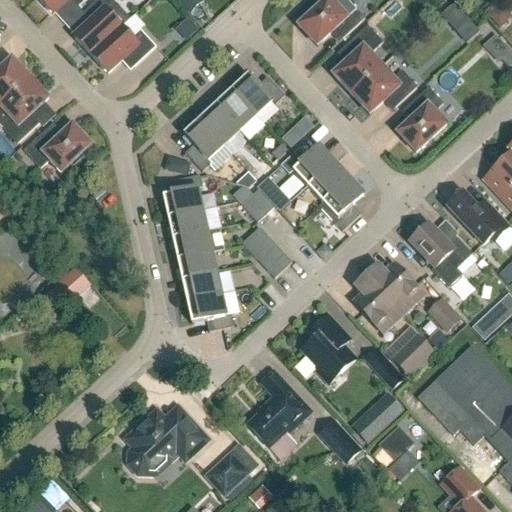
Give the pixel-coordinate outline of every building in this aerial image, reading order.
[(37,0),(53,17),(71,1),(78,9),(88,0),(37,0)] [(91,24),(74,40),(91,59),(122,30),(112,20),(121,12),(114,4),(110,0),(100,0),(84,15),(91,24)] [(175,0),(184,9),(194,0),(175,0)] [(341,13),(329,0),(298,28),(317,49),(335,33),(343,42),(365,21),(349,5),(341,13)] [(511,2),(510,0),(507,0),(499,8),(507,16),(511,11),(511,2)] [(454,6),(442,18),(454,31),(467,20),(454,6)] [(499,8),(489,18),(500,30),(507,23),(508,17),(507,16),(499,8)] [(121,12),(112,20),(122,30),(131,22),(121,12)] [(197,33),(187,22),(177,31),(187,42),(197,33)] [(351,98),(382,69),(370,57),(383,45),(368,29),(342,53),(350,61),(333,78),(351,98)] [(122,30),(91,59),(108,77),(125,61),(134,70),(156,49),(140,32),(131,41),(122,30)] [(501,61),(511,72),(511,71),(511,56),(510,53),(501,61)] [(0,109),(30,81),(12,61),(0,72),(0,109)] [(382,69),(351,98),(370,118),(387,102),(395,110),(417,90),(402,73),(393,82),(382,69)] [(248,78),(232,93),(256,119),(272,104),(276,108),(285,99),(267,81),(258,89),(248,78)] [(30,81),(0,109),(0,127),(18,147),(40,126),(32,118),(49,102),(30,81)] [(415,120),(397,136),(416,156),(447,128),(435,115),(443,107),(437,99),(428,90),(406,111),(415,120)] [(232,93),(216,108),(240,134),(248,143),(264,128),(256,119),(232,93)] [(216,108),(200,122),(224,149),(240,134),(216,108)] [(200,122),(183,138),(194,149),(185,157),(202,176),(210,168),(215,173),(232,157),(224,149),(200,122)] [(296,130),(305,138),(313,130),(305,122),(296,130)] [(92,148),(73,127),(55,144),(46,133),(24,154),(41,172),(49,163),(61,176),(70,168),(73,172),(85,160),(82,157),(92,148)] [(277,164),(288,154),(282,148),(271,157),(277,164)] [(308,191),(334,166),(319,150),(308,160),(300,151),(281,169),(289,178),(293,175),(308,191)] [(511,156),(511,157),(483,183),(511,213),(511,156)] [(168,160),(166,166),(188,173),(190,167),(168,160)] [(188,173),(166,166),(165,172),(186,179),(188,173)] [(323,207),(349,182),(334,166),(308,191),(323,207)] [(168,221),(202,213),(198,192),(202,191),(200,179),(175,184),(177,196),(163,199),(168,221)] [(268,181),(257,191),(268,203),(280,193),(268,181)] [(353,209),(364,199),(349,182),(323,207),(319,210),(342,235),(361,218),(353,209)] [(242,189),(233,198),(242,208),(250,201),(253,198),(246,191),(242,189)] [(250,201),(266,219),(275,211),(259,193),(253,198),(250,201)] [(483,218),(463,196),(447,211),(483,249),(491,242),(494,245),(510,229),(492,209),(483,218)] [(257,227),(266,219),(250,201),(242,208),(241,209),(257,227)] [(172,242),(207,234),(202,213),(168,221),(172,242)] [(447,248),(429,229),(426,231),(422,230),(417,235),(418,239),(411,246),(434,271),(432,273),(448,291),(463,278),(457,272),(472,258),(456,240),(447,248)] [(209,245),(212,256),(225,253),(220,231),(207,234),(209,245)] [(250,256),(268,240),(260,231),(242,247),(250,256)] [(177,263),(212,256),(209,245),(207,234),(172,242),(177,263)] [(258,265),(276,249),(268,240),(250,256),(258,265)] [(266,273),(284,257),(276,249),(258,265),(266,273)] [(322,249),(317,254),(324,262),(332,255),(327,249),(322,249)] [(182,285),(217,277),(212,256),(177,263),(182,285)] [(284,257),(266,273),(274,282),(292,266),(284,257)] [(374,286),(403,318),(424,300),(394,268),(374,286)] [(511,272),(508,268),(499,277),(508,286),(511,282),(511,272)] [(64,282),(39,303),(54,320),(79,299),(91,288),(76,271),(64,282)] [(187,306),(222,298),(217,277),(182,285),(187,306)] [(383,337),(403,318),(374,286),(353,305),(383,337)] [(222,298),(187,306),(192,327),(206,324),(209,336),(234,330),(231,318),(226,319),(222,298)] [(446,336),(461,323),(441,302),(427,316),(446,336)] [(494,312),(473,331),(484,343),(505,324),(494,312)] [(308,337),(313,343),(301,354),(317,371),(314,373),(328,388),(356,362),(344,348),(351,342),(329,318),(308,337)] [(409,381),(435,355),(417,337),(391,362),(409,381)] [(511,390),(473,349),(419,401),(454,439),(460,433),(475,449),(487,437),(492,443),(503,432),(511,442),(511,463),(500,475),(511,487),(511,390)] [(392,392),(404,381),(392,368),(380,379),(392,392)] [(289,437),(312,416),(274,375),(261,387),(273,401),(257,416),(259,418),(248,429),(269,451),(286,435),(289,437)] [(376,409),(390,424),(403,413),(389,398),(376,409)] [(209,444),(183,416),(171,428),(166,423),(154,422),(145,430),(142,427),(125,443),(133,452),(129,455),(130,455),(129,468),(138,478),(151,478),(158,472),(158,464),(168,455),(176,455),(185,465),(209,444)] [(362,422),(353,431),(367,446),(376,438),(362,422)] [(414,447),(398,430),(378,448),(394,466),(414,447)] [(339,455),(349,465),(362,453),(352,442),(339,455)] [(230,459),(208,479),(225,498),(247,478),(230,459)] [(482,511),(471,500),(480,491),(460,470),(441,488),(460,508),(456,511),(482,511)] [(258,510),(272,498),(264,489),(250,502),(258,510)] [(41,511),(28,497),(12,511),(41,511)]
